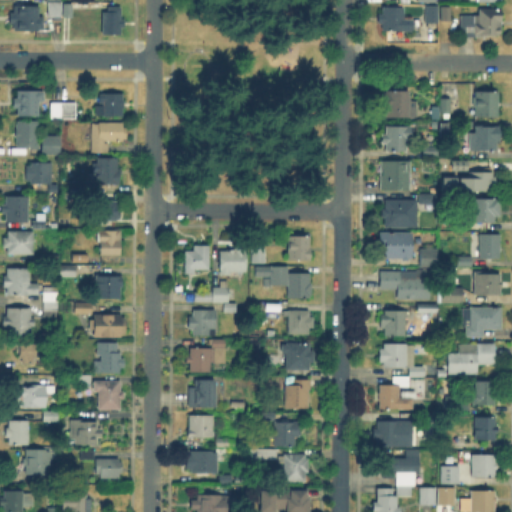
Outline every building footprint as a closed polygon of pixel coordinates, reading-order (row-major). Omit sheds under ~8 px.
[(61,0),(61,2),(61,17),(48,17),(48,2),(46,2),(46,0),(61,0)] [(437,23),(426,23),(426,6),(437,6),(437,23)] [(38,7),(37,20),(43,20),(43,32),(13,32),(13,27),(10,27),(10,15),(13,15),(13,7),(38,7)] [(404,8),(404,20),(409,20),(409,32),(383,32),(383,25),(379,25),(379,14),(381,14),(381,8),(383,8),(383,7),(404,8)] [(121,8),(121,19),(124,19),(124,34),(121,34),(121,37),(108,36),(108,34),(103,34),(103,15),(108,15),(108,8),(121,8)] [(451,21),(439,21),(439,8),(451,8),(451,21)] [(495,8),(495,13),(502,13),(502,33),(497,33),(496,37),(485,37),(485,38),(461,38),(461,17),(477,17),(477,8),(495,8)] [(38,104),(38,117),(16,117),(16,108),(12,108),(13,98),(16,98),(16,93),(43,93),(43,104),(38,104)] [(409,107),(417,107),(417,119),(387,119),(387,107),(382,107),(382,93),(409,93),(409,107)] [(498,119),(476,119),(476,93),(498,94),(498,119)] [(122,96),(121,118),(99,118),(99,116),(95,115),(95,106),(99,106),(99,96),(122,96)] [(447,97),(438,96),(438,111),(447,111),(447,97)] [(75,120),(52,120),(52,105),(75,105),(75,120)] [(123,123),(123,128),(126,128),(126,141),(123,141),(123,143),(108,143),(108,155),(92,155),(92,127),(101,127),(101,123),(123,123)] [(40,124),(39,149),(17,149),(17,139),(14,139),(14,130),(17,130),(17,124),(40,124)] [(497,153),(471,153),(471,137),(475,137),(475,126),(499,126),(499,146),(497,146),(497,153)] [(407,142),(407,152),(385,152),(386,144),(383,144),(383,131),(386,131),(386,128),(411,128),(411,142),(407,142)] [(60,155),(42,155),(42,138),(60,138),(60,155)] [(439,158),(425,157),(425,150),(439,150),(439,158)] [(119,185),(96,184),(96,161),(119,161),(119,185)] [(410,189),(381,189),(381,161),(411,161),(410,189)] [(50,164),(50,186),(32,185),(32,180),(27,180),(27,168),(32,168),(32,164),(50,164)] [(493,191),(461,190),(461,174),(493,174),(493,191)] [(434,204),(420,204),(420,193),(434,194),(434,204)] [(28,198),(28,221),(6,221),(6,214),(2,214),(2,205),(6,205),(6,198),(28,198)] [(492,224),(474,224),(474,200),(499,200),(499,215),(492,215),(492,224)] [(387,228),(383,228),(383,207),(387,207),(387,201),(416,201),(416,228),(387,228)] [(119,221),(103,221),(103,202),(119,202),(119,221)] [(467,230),(455,230),(455,222),(467,222),(467,230)] [(88,240),(76,240),(76,230),(89,230),(88,240)] [(34,232),(34,255),(7,255),(7,247),(2,247),(2,239),(7,239),(7,232),(34,232)] [(121,255),(99,255),(100,232),(121,232),(121,255)] [(412,247),(412,258),(384,258),(384,247),(379,247),(379,234),(412,235),(412,247)] [(500,259),(480,259),(480,236),(500,236),(500,259)] [(290,260),(286,260),(286,253),(290,253),(290,238),(310,238),(310,260),(290,260)] [(194,275),(186,275),(186,252),(193,252),(193,245),(209,245),(209,270),(194,270),(194,275)] [(265,263),(253,263),(253,249),(265,249),(265,263)] [(245,274),(221,274),(221,250),(245,250),(245,274)] [(435,267),(421,267),(421,250),(435,250),(435,267)] [(471,268),(457,268),(457,257),(471,257),(471,268)] [(75,276),(57,276),(57,266),(75,266),(75,276)] [(289,268),(289,274),(311,274),(310,298),(288,298),(288,286),(266,286),(266,278),(257,278),(257,268),(289,268)] [(30,271),(29,285),(37,285),(37,295),(6,295),(6,289),(1,289),(1,276),(6,276),(6,270),(30,271)] [(417,273),(417,275),(424,275),(424,281),(430,281),(430,299),(397,299),(397,289),(380,289),(380,273),(417,273)] [(499,274),(499,276),(501,276),(501,289),(499,289),(499,296),(490,296),(490,302),(475,302),(475,274),(499,274)] [(121,300),(121,304),(96,304),(96,277),(98,277),(98,276),(121,277),(121,300)] [(212,303),(195,303),(195,293),(212,293),(212,288),(221,288),(221,283),(227,283),(227,303),(212,303)] [(58,317),(44,317),(44,289),(58,289),(58,317)] [(462,304),(440,304),(440,289),(462,289),(462,304)] [(89,301),(72,301),(72,311),(89,311),(89,301)] [(224,311),(224,303),(236,303),(236,311),(224,311)] [(261,311),(250,311),(250,303),(261,304),(261,311)] [(500,307),(500,329),(485,329),(485,339),(467,339),(467,329),(463,329),(463,313),(469,313),(470,307),(500,307)] [(9,333),(9,328),(3,328),(3,317),(9,317),(9,310),(30,310),(30,319),(33,319),(33,328),(30,328),(30,333),(29,333),(29,340),(9,339),(9,333)] [(215,311),(215,336),(193,336),(193,329),(188,329),(188,318),(193,318),(193,311),(215,311)] [(310,312),(310,319),(313,319),(313,327),(310,327),(310,335),(288,335),(288,311),(310,312)] [(404,329),(404,336),(384,336),(384,329),(381,329),(381,313),(404,313),(404,329)] [(117,317),(117,319),(125,319),(125,335),(117,335),(117,337),(94,337),(94,317),(117,317)] [(210,373),(190,373),(190,350),(209,350),(209,339),(223,339),(223,347),(217,347),(217,353),(219,353),(219,364),(210,364),(210,373)] [(33,344),(33,347),(43,347),(43,357),(34,357),(33,357),(33,365),(21,365),(21,357),(19,357),(19,349),(21,349),(21,344),(33,344)] [(118,344),(118,354),(121,354),(121,361),(125,361),(125,374),(96,374),(96,361),(101,361),(101,355),(98,355),(98,344),(118,344)] [(308,354),(313,354),(313,362),(308,362),(308,370),(280,370),(280,346),(286,346),(286,344),(309,344),(308,354)] [(414,345),(414,346),(414,367),(425,367),(425,378),(410,378),(410,369),(386,369),(386,363),(379,363),(379,348),(386,348),(386,346),(387,346),(387,345),(414,345)] [(477,374),(449,374),(449,353),(460,353),(460,345),(494,345),(494,365),(477,365),(477,374)] [(90,384),(78,384),(78,376),(90,376),(90,384)] [(378,393),(378,384),(392,384),(392,377),(408,377),(408,388),(399,388),(399,392),(413,392),(413,410),(399,410),(399,409),(378,409),(378,400),(376,400),(376,393),(378,393)] [(46,408),(18,408),(19,386),(44,386),(44,378),(55,378),(55,393),(46,393),(46,408)] [(304,379),(304,380),(310,380),(309,404),(304,404),(304,408),(286,408),(287,379),(304,379)] [(121,382),(122,382),(122,402),(121,402),(121,410),(98,410),(98,392),(94,392),(94,382),(121,382)] [(216,409),(189,409),(189,388),(196,388),(196,382),(219,382),(219,397),(216,397),(216,409)] [(494,405),(475,405),(475,382),(494,382),(494,405)] [(445,406),(445,394),(466,394),(466,406),(445,406)] [(189,438),(186,438),(186,430),(189,430),(189,416),(213,416),(213,438),(189,438)] [(496,439),(475,439),(475,420),(496,420),(496,439)] [(27,422),(27,444),(9,444),(9,439),(5,439),(5,430),(9,430),(9,422),(27,422)] [(80,422),(80,424),(97,424),(97,430),(100,430),(100,437),(97,437),(97,444),(71,444),(71,422),(80,422)] [(299,422),(299,429),(301,429),(301,437),(294,437),(294,447),(274,447),(275,422),(299,422)] [(400,437),(400,448),(377,448),(377,439),(374,439),(374,431),(377,431),(377,422),(403,422),(403,437),(400,437)] [(275,459),(252,459),(252,449),(275,449),(275,459)] [(80,459),(80,450),(93,451),(93,459),(80,459)] [(25,477),(25,468),(21,468),(21,458),(25,458),(25,451),(50,451),(50,477),(25,477)] [(217,468),(217,473),(192,473),(192,468),(186,468),(186,453),(217,453),(217,468)] [(307,463),(307,482),(284,482),(284,463),(279,463),(279,455),(307,455),(307,463)] [(494,477),(472,477),(472,456),(494,456),(494,477)] [(417,457),(417,474),(415,474),(415,486),(412,486),(412,496),(396,496),(396,479),(389,479),(389,473),(387,473),(387,459),(389,459),(389,457),(417,457)] [(121,478),(97,478),(97,462),(121,462),(121,478)] [(459,484),(441,484),(442,467),(459,467),(459,484)] [(434,505),(421,505),(421,487),(434,487),(434,505)] [(455,506),(438,506),(438,488),(455,488),(455,506)] [(386,511),(375,510),(375,493),(378,493),(378,490),(391,490),(391,497),(386,497),(386,511)] [(305,491),(305,502),(309,502),(309,511),(282,511),(275,511),(259,511),(259,493),(281,493),(281,491),(305,491)] [(471,511),(471,491),(495,491),(495,511),(471,511)] [(86,511),(62,511),(62,493),(86,493),(86,511)] [(22,494),(22,511),(5,511),(5,506),(2,506),(2,500),(5,500),(5,494),(22,494)] [(225,511),(190,511),(190,502),(201,502),(201,497),(235,498),(235,507),(225,507),(225,511)]
